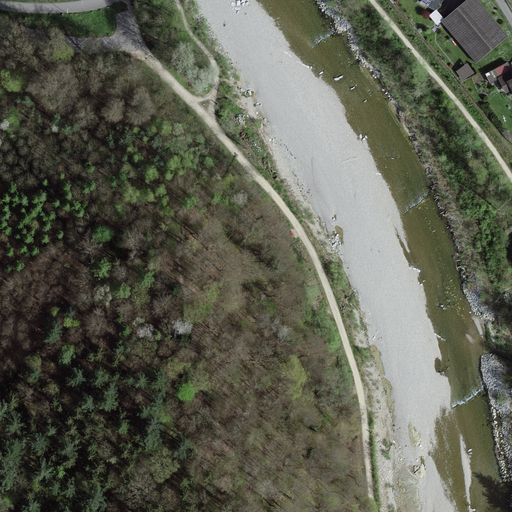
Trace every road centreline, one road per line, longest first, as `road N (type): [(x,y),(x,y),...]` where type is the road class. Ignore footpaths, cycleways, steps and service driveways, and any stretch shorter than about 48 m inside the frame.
road 1 (track): [(202,110),(288,213),(322,274),(361,396),(372,511)]
road 2 (track): [(128,0),(148,58),(202,110)]
